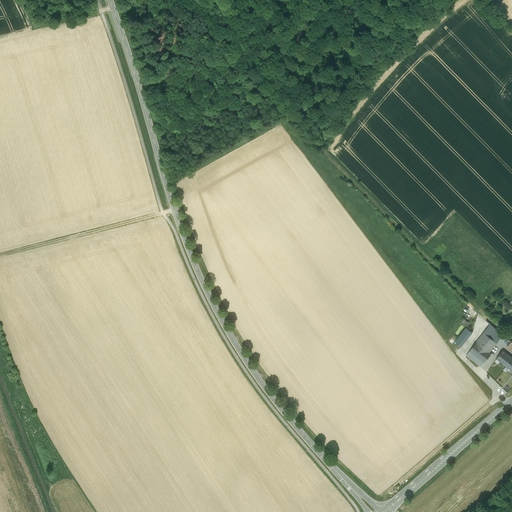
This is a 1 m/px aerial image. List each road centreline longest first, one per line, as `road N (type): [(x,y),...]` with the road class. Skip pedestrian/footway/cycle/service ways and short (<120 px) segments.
road 1 (tertiary): [(109,0),(179,225),(215,309),(265,388),(375,511)]
road 2 (track): [(178,0),(219,33),(334,163),(511,339)]
road 3 (track): [(174,210),(0,255)]
road 4 (secondary): [(384,511),(511,400)]
